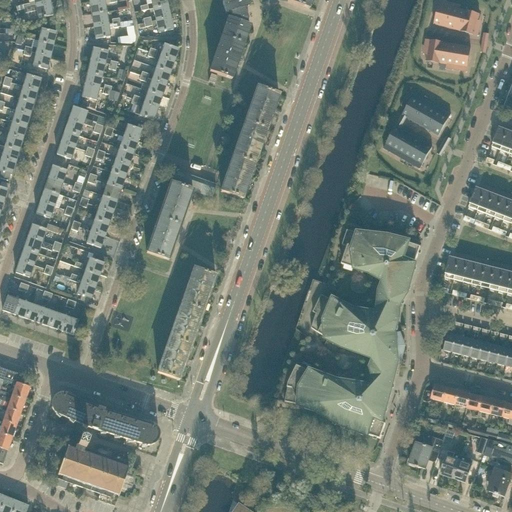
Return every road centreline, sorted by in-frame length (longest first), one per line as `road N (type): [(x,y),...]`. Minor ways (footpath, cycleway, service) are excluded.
road 1 (residential): [(188,0),(186,80),(82,377)]
road 2 (tertiary): [(225,326),(340,0)]
road 3 (residential): [(0,287),(69,92),(71,0)]
road 4 (residential): [(422,305),(422,286),(488,111)]
road 5 (tertiary): [(382,484),(199,420)]
road 6 (residential): [(382,484),(418,367)]
